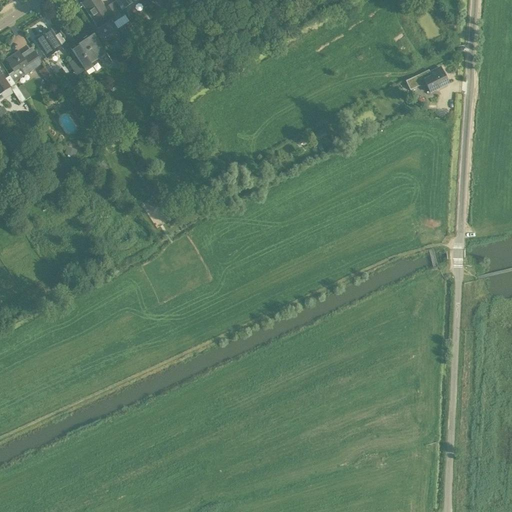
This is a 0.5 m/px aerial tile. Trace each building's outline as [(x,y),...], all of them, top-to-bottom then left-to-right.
[(116,2),(116,1),(105,8),(100,0),(90,0),(82,5),(83,6),(98,29),(111,20),(113,23),(125,15),(122,11),(116,2)] [(122,11),(133,3),(130,0),(118,0),(119,0),(116,2),(122,11)] [(63,51),(69,47),(60,34),(55,37),(51,31),(35,41),(47,59),(63,49),(63,51)] [(91,64),(106,53),(93,33),(70,48),(86,72),(93,67),(91,64)] [(137,35),(134,37),(133,43),(134,44),(136,46),(142,42),(137,35)] [(14,72),(9,75),(14,83),(24,76),(42,64),(34,52),(23,59),(18,52),(6,61),(14,72)] [(126,53),(119,58),(122,62),(125,66),(132,61),(129,58),(126,53)] [(49,66),(39,72),(45,81),(54,75),(49,66)] [(407,81),(412,90),(418,87),(418,82),(425,83),(430,94),(448,85),(440,68),(429,73),(428,71),(407,81)] [(26,101),(18,89),(14,83),(9,75),(3,79),(0,73),(0,100),(0,99),(0,94),(10,88),(21,105),(26,101)] [(23,85),(18,89),(26,101),(31,98),(23,85)] [(327,136),(324,129),(311,136),(315,143),(327,136)] [(65,156),(75,159),(77,151),(67,148),(65,156)] [(113,171),(105,160),(98,165),(105,176),(113,171)] [(151,198),(144,202),(147,206),(154,202),(151,198)]
